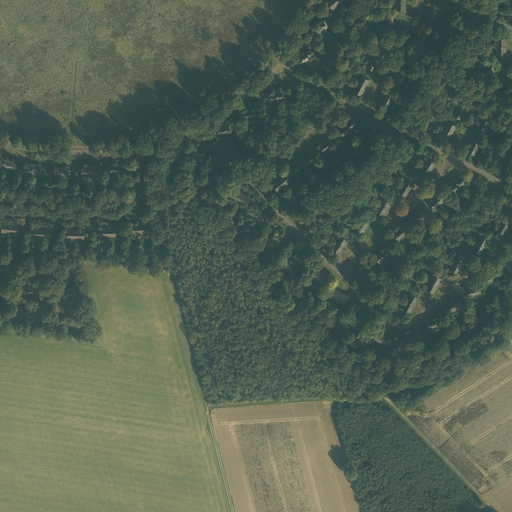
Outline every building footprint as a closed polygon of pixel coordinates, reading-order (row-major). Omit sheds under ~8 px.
[(336,0),(329,0),(327,2),(332,9),(339,3),(336,0)] [(406,1),(397,1),(397,9),(405,10),(406,1)] [(432,9),(426,21),(432,24),(438,12),(433,10),(432,9)] [(478,22),(462,15),(460,21),(476,28),(478,22)] [(393,16),(385,16),(385,29),(392,29),(392,21),(393,21),(393,16)] [(324,20),(313,29),(318,34),(328,26),(325,22),(324,20)] [(429,32),(421,29),(419,33),(420,33),(417,41),(424,44),(429,32)] [(506,37),(497,37),(497,46),(506,46),(506,37)] [(409,42),(401,39),(399,44),(407,47),(409,42)] [(506,46),(497,46),(497,54),(506,54),(506,46)] [(310,50),(309,49),(299,57),(304,63),(314,54),(310,50)] [(380,60),(373,56),(367,67),(373,70),(377,63),(378,64),(380,60)] [(412,59),(405,56),(401,63),(408,66),(412,59)] [(496,62),(488,62),(487,74),(494,74),(495,67),(496,67),(496,62)] [(405,74),(398,71),(396,74),(397,75),(393,82),(399,85),(405,74)] [(370,79),(362,75),(358,83),(366,87),(370,79)] [(366,87),(358,83),(354,91),(362,95),(366,87)] [(509,89),(498,85),(496,90),(506,94),(509,89)] [(281,92),(268,94),(270,101),(283,98),(282,93),(281,92)] [(394,96),(386,92),(384,96),(386,96),(382,103),(388,107),(394,96)] [(466,108),(459,104),(453,115),(460,119),(463,111),(464,112),(466,108)] [(254,109),(241,112),(243,119),(255,116),(254,111),(254,109)] [(358,125),(352,118),(348,121),(349,122),(346,125),(351,130),(358,125)] [(490,122),(483,118),(481,122),(482,122),(478,129),(485,133),(490,122)] [(313,120),(297,134),(301,139),(317,126),(313,120)] [(456,125),(448,121),(444,129),(452,133),(456,125)] [(229,125),(216,128),(218,135),(231,132),(230,127),(229,125)] [(346,125),(344,127),(343,126),(339,129),(344,136),(351,130),(346,125)] [(452,133),(444,129),(440,137),(448,141),(452,133)] [(326,141),(320,146),(325,152),(334,144),(329,137),(325,140),(326,141)] [(480,143),(473,140),(471,144),(472,144),(468,151),(475,154),(480,143)] [(282,146),(267,159),(271,164),(286,151),(282,146)] [(206,157),(194,150),(194,151),(191,156),(202,163),(206,157)] [(314,160),(309,154),(305,157),(306,158),(300,163),(305,168),(314,160)] [(12,159),(5,158),(4,167),(12,168),(13,163),(12,163),(12,159)] [(436,162),(428,158),(424,165),(430,169),(432,166),(433,167),(436,162)] [(33,165),(26,164),(25,167),(24,167),(24,172),(32,173),(33,165)] [(115,164),(109,164),(109,173),(118,173),(118,166),(115,166),(115,164)] [(40,165),(33,165),(32,173),(40,174),(41,169),(40,169),(40,165)] [(127,165),(121,165),(121,166),(118,166),(118,173),(127,174),(127,165)] [(430,169),(424,165),(419,173),(427,177),(429,172),(428,172),(430,169)] [(503,169),(495,165),(492,170),(500,174),(503,169)] [(90,166),(82,166),(82,169),(81,169),(81,174),(90,174),(90,166)] [(97,166),(90,166),(90,174),(98,175),(98,169),(97,169),(97,166)] [(62,167),(55,167),(54,170),(53,169),(53,175),(62,175),(62,167)] [(69,167),(62,167),(62,175),(70,176),(70,170),(69,170),(69,167)] [(226,177),(215,171),(214,172),(211,177),(222,183),(226,177)] [(291,180),(286,173),(281,177),(282,178),(280,180),(284,185),(291,180)] [(461,175),(455,179),(461,186),(467,181),(464,177),(463,177),(461,175)] [(415,181),(407,176),(403,184),(409,188),(411,185),(412,186),(415,181)] [(461,186),(455,179),(450,184),(452,187),(451,188),(454,192),(461,186)] [(280,180),(277,182),(276,181),(272,184),(278,191),(284,185),(280,180)] [(409,188),(403,184),(398,191),(406,196),(408,191),(407,190),(409,188)] [(502,194),(489,187),(485,193),(498,200),(502,194)] [(238,190),(234,188),(229,195),(237,199),(240,193),(238,191),(238,190)] [(440,192),(436,195),(437,196),(434,198),(439,204),(446,199),(440,192)] [(243,195),(240,193),(237,199),(244,204),(248,197),(244,194),(243,195)] [(390,198),(385,196),(381,203),(388,208),(392,201),(389,199),(390,198)] [(434,198),(432,201),(431,200),(427,203),(433,210),(439,204),(434,198)] [(388,208),(381,203),(376,210),(381,213),(381,212),(384,214),(388,208)] [(257,209),(252,206),(248,213),(255,218),(259,211),(256,209),(257,209)] [(300,215),(294,209),(291,213),(296,218),(300,215)] [(262,213),(259,211),(255,218),(262,222),(267,215),(262,212),(262,213)] [(419,211),(415,214),(416,214),(410,220),(415,225),(424,217),(419,211)] [(311,226),(300,215),(296,218),(307,230),(311,226)] [(368,218),(363,215),(359,222),(367,227),(370,221),(367,219),(368,218)] [(502,220),(496,231),(502,234),(506,228),(507,228),(510,224),(502,220)] [(367,227),(359,222),(354,229),(359,232),(360,231),(363,233),(367,227)] [(7,223),(1,223),(0,231),(9,232),(10,225),(7,224),(7,223)] [(13,225),(10,225),(9,232),(18,233),(19,224),(13,224),(13,225)] [(140,225),(137,225),(137,224),(132,224),(132,233),(141,233),(140,225)] [(149,224),(143,224),(143,225),(140,225),(141,233),(149,232),(149,224)] [(401,226),(398,229),(399,230),(393,235),(397,240),(407,232),(401,226)] [(105,227),(99,228),(100,236),(108,236),(108,229),(105,229),(105,227)] [(116,227),(111,227),(111,229),(108,229),(108,236),(117,236),(116,227)] [(317,232),(312,227),(308,230),(314,236),(317,232)] [(39,228),(34,228),(33,236),(42,237),(42,230),(39,229),(39,228)] [(51,229),(45,228),(45,230),(42,230),(42,237),(50,237),(51,229)] [(72,229),(67,229),(67,238),(75,238),(75,231),(72,231),(72,229)] [(84,230),(78,230),(78,231),(75,231),(75,238),(84,238),(84,230)] [(287,238),(276,231),(275,232),(272,237),(283,244),(287,238)] [(345,238),(341,235),(336,242),(344,247),(348,240),(345,239),(345,238)] [(489,239),(481,235),(477,242),(483,246),(485,243),(486,243),(489,239)] [(344,247),(336,242),(332,249),(337,252),(337,251),(340,253),(344,247)] [(477,242),(473,250),(480,254),(483,249),(482,249),(483,246),(477,242)] [(384,248),(374,257),(379,262),(389,254),(385,249),(384,248)] [(307,258),(296,251),(295,253),(293,257),(304,264),(307,258)] [(458,253),(454,261),(460,265),(462,262),(463,262),(466,258),(458,253)] [(454,261),(450,269),(458,273),(460,268),(459,267),(460,265),(454,261)] [(364,265),(354,274),(359,279),(369,271),(366,267),(364,265)] [(319,270),(314,268),(310,275),(317,279),(321,273),(318,271),(319,270)] [(496,271),(483,275),(485,282),(498,278),(496,273),(496,271)] [(324,275),(321,273),(317,279),(325,284),(329,277),(325,274),(324,275)] [(442,277),(434,273),(430,281),(436,284),(438,281),(439,282),(442,277)] [(436,284),(430,281),(426,289),(433,293),(436,288),(435,287),(436,284)] [(479,284),(474,285),(475,286),(467,289),(469,295),(481,292),(479,284)] [(33,286),(19,285),(19,287),(18,287),(18,288),(19,288),(18,292),(32,294),(32,292),(33,289),(33,286)] [(73,287),(60,290),(62,297),(75,294),(75,292),(74,289),(73,287)] [(338,290),(334,287),(329,294),(337,299),(340,293),(337,291),(338,290)] [(411,292),(407,300),(413,303),(415,300),(416,301),(419,297),(411,292)] [(343,294),(340,293),(337,299),(344,303),(348,296),(344,293),(343,294)] [(457,301),(449,303),(452,310),(463,306),(460,298),(456,300),(457,301)] [(413,303),(407,300),(403,308),(410,312),(413,307),(411,306),(413,303)] [(369,319),(358,313),(357,314),(354,319),(366,325),(369,319)] [(438,318),(426,322),(428,328),(440,325),(439,319),(438,318)] [(389,338),(378,332),(377,333),(374,338),(386,344),(389,338)]
